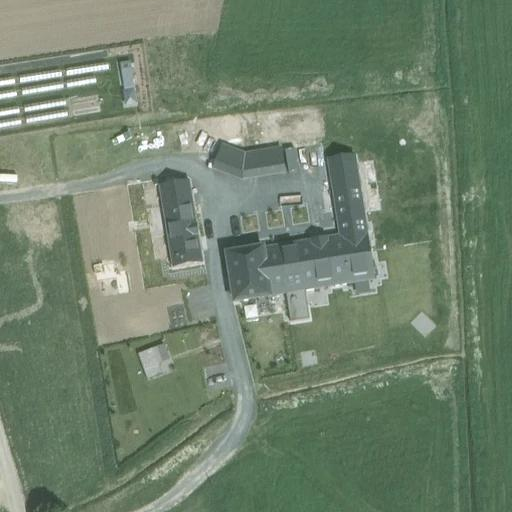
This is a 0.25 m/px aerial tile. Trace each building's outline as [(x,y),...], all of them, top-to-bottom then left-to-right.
[(371,102),(245,121),(247,139),(356,122),(373,120),(371,102)] [(373,120),(356,122),(361,159),(399,154),(394,116),(373,120)] [(356,122),(247,139),(217,143),(222,178),(273,171),(329,164),(354,161),(361,159),(356,122)] [(138,131),(97,137),(101,162),(142,156),(138,131)] [(354,161),(329,164),(332,179),(356,175),(354,161)] [(273,171),(222,178),(222,185),(232,195),(275,189),(273,171)] [(356,175),(332,179),(334,193),(358,188),(356,175)] [(201,182),(188,184),(193,210),(205,208),(201,182)] [(188,184),(161,188),(174,268),(202,263),(193,210),(188,184)] [(358,188),(334,193),(342,239),(295,247),(298,264),(283,266),(288,294),(305,292),(373,281),(358,188)] [(149,204),(107,210),(111,233),(152,227),(149,204)] [(295,247),(262,252),(262,251),(228,257),(235,303),(269,298),(269,297),(286,295),(288,294),(283,266),(298,264),(295,247)] [(377,299),(373,281),(305,292),(309,320),(326,317),(324,308),(377,299)] [(290,323),(309,320),(305,292),(288,294),(286,295),(290,323)]
